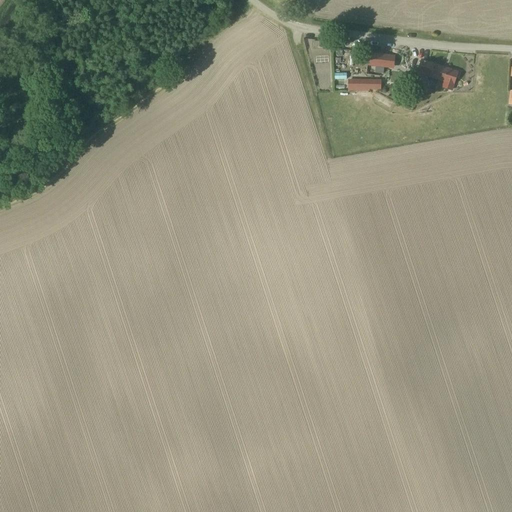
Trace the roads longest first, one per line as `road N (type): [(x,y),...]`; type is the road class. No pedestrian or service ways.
road 1 (track): [(0,206),(51,182),(261,6)]
road 2 (unclassified): [(261,6),(307,29),(511,49)]
road 3 (track): [(327,152),(291,24)]
